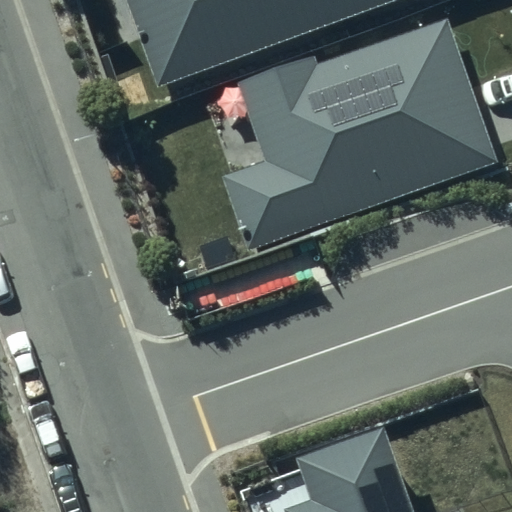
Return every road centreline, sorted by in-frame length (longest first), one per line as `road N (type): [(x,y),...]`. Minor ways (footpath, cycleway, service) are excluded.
road 1 (residential): [(106,437),(511,296)]
road 2 (unclassified): [(106,437),(0,129)]
